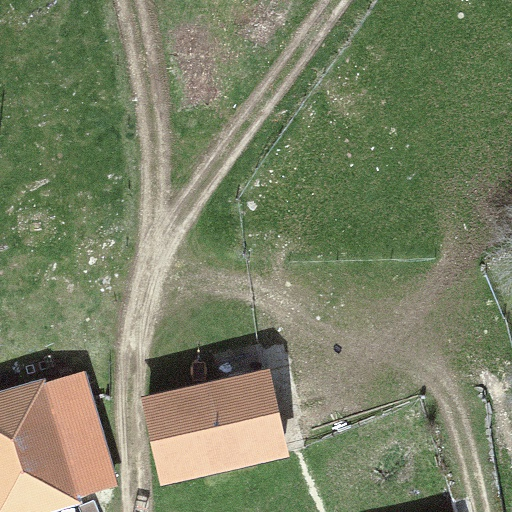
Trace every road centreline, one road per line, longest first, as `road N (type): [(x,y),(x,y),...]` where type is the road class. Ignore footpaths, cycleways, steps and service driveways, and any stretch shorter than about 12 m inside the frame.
road 1 (track): [(344,0),(165,267)]
road 2 (track): [(130,0),(166,154),(165,267)]
road 3 (track): [(165,267),(134,366),(130,511)]
